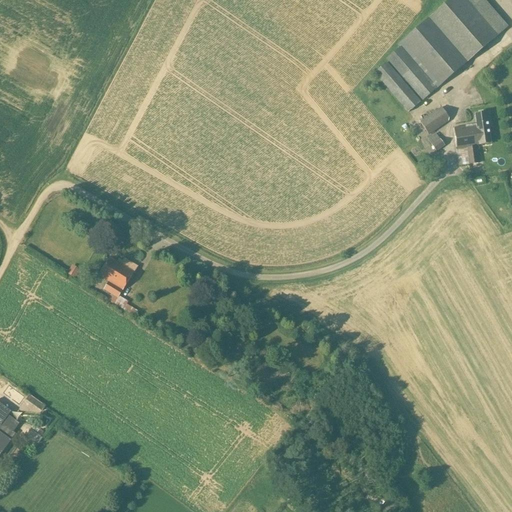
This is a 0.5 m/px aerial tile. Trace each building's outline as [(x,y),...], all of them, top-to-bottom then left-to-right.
[(422,101),(508,27),(483,0),(449,0),(397,45),(400,47),(386,60),(422,101)] [(374,73),(408,113),(420,102),(387,63),(374,73)] [(441,107),(419,123),(429,136),(448,122),(448,119),(441,107)] [(474,115),(476,125),(454,128),(457,150),(467,149),(469,165),(479,164),(477,146),(479,146),(479,145),(491,144),(488,127),(491,126),(489,113),(474,115)] [(435,134),(427,140),(436,153),(443,147),(435,134)] [(117,262),(109,257),(97,276),(108,283),(104,290),(114,296),(111,302),(135,317),(138,312),(127,304),(129,302),(119,296),(138,266),(124,258),(122,261),(119,259),(117,262)] [(42,411),(45,406),(29,394),(25,400),(42,411)] [(0,481),(6,472),(0,468),(0,455),(4,449),(11,440),(10,440),(15,434),(15,433),(27,442),(38,425),(0,399),(0,481)] [(394,499),(380,508),(382,511),(390,511),(398,506),(394,499)]
